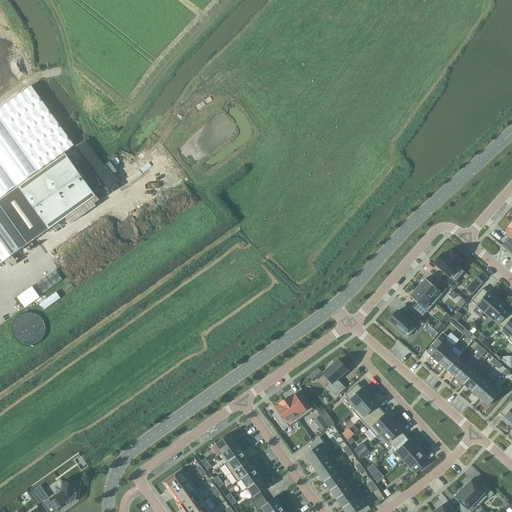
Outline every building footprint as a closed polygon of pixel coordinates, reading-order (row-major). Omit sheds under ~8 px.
[(33,87),(0,110),(0,200),(19,187),(65,153),(75,147),(33,87)] [(49,229),(96,196),(65,153),(19,187),(49,229)] [(161,155),(151,161),(156,170),(166,164),(161,155)] [(112,159),(103,165),(111,176),(120,170),(112,159)] [(0,263),(49,229),(19,187),(0,200),(0,263)] [(129,209),(118,217),(120,221),(131,213),(129,209)] [(443,253),(434,263),(445,273),(440,278),(454,289),(459,283),(456,281),(464,272),(456,265),(460,260),(451,252),(447,257),(443,253)] [(42,261),(27,272),(32,279),(47,268),(42,261)] [(62,280),(55,270),(36,284),(43,293),(62,280)] [(474,280),(480,285),(483,282),(476,277),(474,280)] [(425,279),(418,288),(435,303),(443,294),(447,289),(437,281),(433,285),(425,279)] [(17,297),(25,308),(39,297),(32,287),(17,297)] [(427,312),(435,303),(418,288),(410,296),(417,303),(413,308),(423,316),(427,312)] [(485,313),(498,298),(498,297),(497,299),(489,292),(488,293),(483,288),(472,301),(485,313)] [(0,297),(0,298),(4,303),(12,296),(8,291),(0,297)] [(457,295),(452,291),(449,295),(453,299),(457,295)] [(57,292),(41,303),(45,309),(61,298),(57,292)] [(485,313),(498,324),(509,312),(505,307),(506,306),(498,300),(499,298),(498,298),(485,313)] [(397,311),(388,321),(407,337),(416,328),(411,324),(415,319),(406,311),(401,315),(397,311)] [(457,312),(453,317),(456,321),(461,315),(457,312)] [(511,313),(509,312),(498,324),(511,335),(511,336),(511,334),(511,313)] [(452,317),(448,321),(453,326),(457,322),(452,317)] [(439,321),(433,328),(439,332),(444,326),(439,321)] [(442,332),(426,350),(431,355),(430,356),(439,363),(451,350),(454,347),(445,339),(447,337),(442,332)] [(482,334),(477,339),(481,343),(486,337),(482,334)] [(459,357),(451,350),(439,363),(447,370),(459,357)] [(459,357),(447,370),(455,378),(467,364),(459,357)] [(323,374),(332,383),(327,387),(335,397),(345,388),(337,379),(347,370),(338,360),(334,364),(333,362),(326,368),(327,370),(323,374)] [(455,378),(463,385),(475,371),(475,372),(478,368),(470,360),(467,364),(455,378)] [(483,378),(475,372),(475,371),(463,385),(471,392),(483,378)] [(479,399),(491,385),(483,378),(471,392),(479,399)] [(357,408),(371,395),(371,394),(370,395),(363,388),(362,388),(357,384),(345,395),(357,408)] [(491,385),(479,399),(488,406),(500,393),(491,385)] [(289,397),(284,400),(299,420),(313,410),(303,395),(298,399),(295,395),(290,398),(289,397)] [(357,408),(353,411),(365,424),(381,410),(377,405),(378,404),(371,396),(372,395),(371,395),(357,408)] [(289,427),(299,420),(284,400),(279,404),(280,405),(275,408),(278,413),(273,416),(283,430),(288,427),(289,427)] [(510,426),(511,427),(511,425),(511,401),(510,400),(499,413),(504,417),(504,418),(511,425),(510,426)] [(380,434),(395,421),(394,420),(393,421),(386,413),(385,414),(381,410),(365,424),(377,437),(380,434)] [(324,411),(319,415),(323,420),(328,417),(324,411)] [(392,447),(404,436),(400,431),(401,430),(394,422),(395,421),(380,434),(392,447)] [(323,422),(318,426),(322,431),(327,428),(323,422)] [(348,428),(342,434),(347,440),(351,437),(353,434),(349,429),(348,428)] [(222,453),(237,443),(230,433),(225,437),(225,436),(219,440),(220,441),(216,444),(222,453)] [(392,447),(403,460),(418,447),(418,446),(416,447),(409,439),(408,440),(404,436),(392,447)] [(222,453),(228,461),(228,462),(243,451),(237,443),(222,453)] [(304,455),(311,464),(325,454),(319,445),(304,455)] [(418,447),(403,460),(415,473),(428,462),(423,457),(424,456),(417,448),(419,447),(418,447)] [(249,460),(243,451),(228,462),(228,461),(224,464),(231,473),(249,460)] [(325,454),(311,464),(315,469),(317,472),(317,473),(332,463),(325,454)] [(497,458),(488,468),(495,475),(504,466),(497,458)] [(237,482),(241,480),(241,479),(255,469),(249,460),(231,473),(237,482)] [(324,482),(338,472),(332,463),(317,473),(324,482)] [(177,503),(177,504),(197,490),(189,480),(182,469),(163,482),(170,492),(168,493),(169,495),(170,496),(172,495),(177,503)] [(262,478),(255,469),(241,479),(241,480),(247,488),(262,478)] [(324,482),(330,491),(344,480),(338,472),(324,482)] [(380,472),(374,478),(377,483),(384,477),(380,472)] [(262,478),(247,488),(253,497),(249,499),(253,505),(264,498),(260,493),(268,487),(262,478)] [(350,489),(344,480),(330,491),(333,496),(335,498),(336,499),(350,489)] [(464,487),(463,489),(479,505),(487,497),(489,499),(494,494),(485,485),(480,489),(471,480),(470,482),(469,481),(463,487),(464,487)] [(62,482),(61,491),(54,495),(56,498),(51,502),(49,499),(42,504),(48,511),(54,511),(57,511),(56,510),(62,506),(63,508),(70,502),(71,503),(75,499),(76,493),(77,484),(62,482)] [(388,488),(382,492),(386,498),(392,494),(388,488)] [(336,499),(342,508),(357,498),(350,489),(336,499)] [(463,489),(454,497),(462,504),(457,509),(460,511),(471,511),(479,505),(463,489)] [(209,511),(211,511),(204,500),(197,490),(177,504),(182,511),(209,511)] [(264,498),(253,505),(257,510),(261,508),(264,511),(273,511),(282,506),(275,497),(267,503),(264,498)] [(356,511),(363,507),(357,498),(342,508),(345,511),(356,511)]
